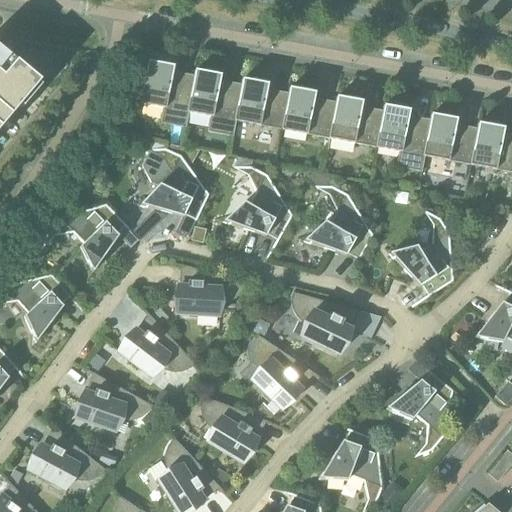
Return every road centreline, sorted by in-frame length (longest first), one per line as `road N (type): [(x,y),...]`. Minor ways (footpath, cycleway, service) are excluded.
road 1 (residential): [(0,439),(144,254),(174,247),(356,295),(416,329)]
road 2 (residential): [(130,20),(511,89)]
road 3 (residential): [(234,511),(316,415),(416,329)]
road 4 (residential): [(0,226),(130,20)]
road 5 (secondary): [(284,0),(511,42)]
road 6 (residential): [(416,329),(488,268),(511,231)]
road 7 (residential): [(416,329),(506,430)]
